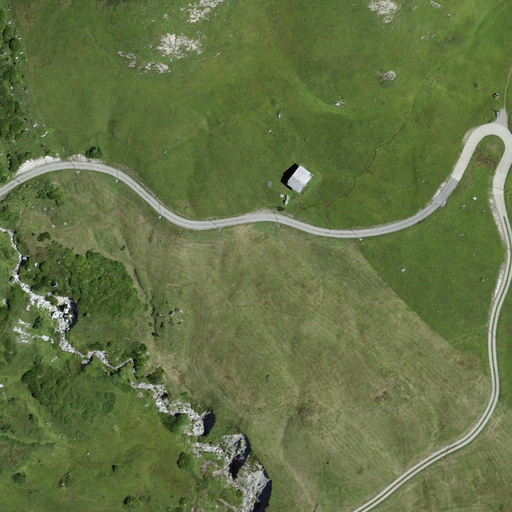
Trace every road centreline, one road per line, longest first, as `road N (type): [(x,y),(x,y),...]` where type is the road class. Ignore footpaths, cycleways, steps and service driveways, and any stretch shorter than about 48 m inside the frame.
road 1 (track): [(0,190),(58,164),(108,167),(192,227),(275,215),(323,232),(373,231),(411,223),(444,198),(479,136),(501,129)]
road 2 (track): [(511,265),(496,320),(497,403),(481,428),(356,511)]
